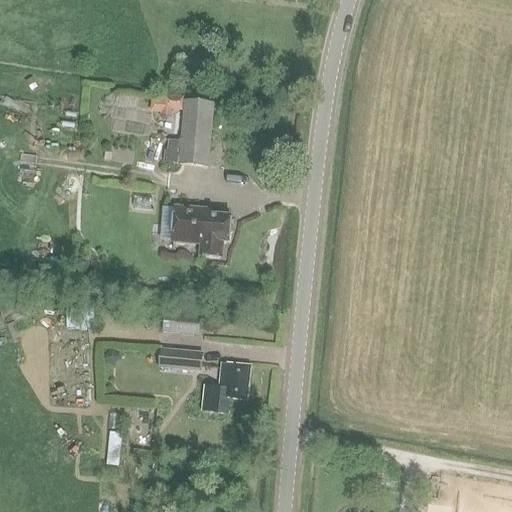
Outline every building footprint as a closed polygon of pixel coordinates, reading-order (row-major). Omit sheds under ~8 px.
[(115,92),(113,131),(152,133),(154,94),(115,92)] [(181,112),(183,98),(162,97),(160,118),(171,119),(171,111),(181,112)] [(180,142),(178,166),(207,169),(213,105),(184,102),(180,142)] [(178,166),(180,142),(168,141),(167,152),(164,152),(163,165),(178,166)] [(174,209),(171,244),(199,247),(198,258),(221,260),(222,244),(228,244),(228,237),(231,234),(232,228),(229,225),(230,218),(209,216),(210,212),(174,209)] [(69,286),(83,287),(85,264),(71,263),(69,286)] [(72,328),(97,327),(96,307),(71,308),(72,328)] [(165,312),(162,333),(198,337),(200,315),(165,312)] [(200,374),(202,354),(160,350),(158,370),(200,374)] [(221,365),(219,389),(205,387),(202,414),(228,416),(230,401),(246,402),(250,368),(221,365)] [(125,464),(126,431),(114,431),(113,464),(125,464)]
